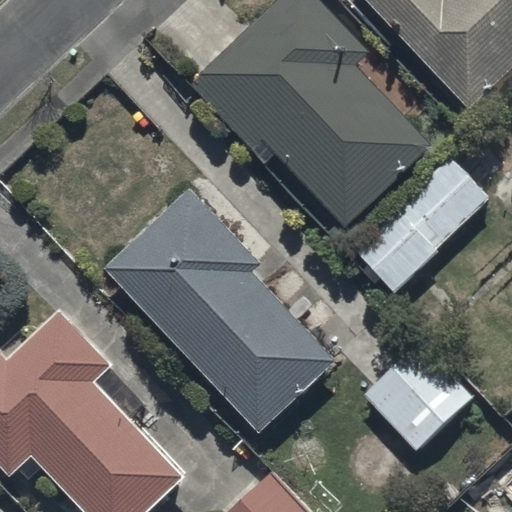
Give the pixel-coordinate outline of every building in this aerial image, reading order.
[(323,0),(283,0),(191,83),(261,160),(277,146),(348,225),(439,143),(363,59),(371,52),(323,0)] [(511,0),(368,0),(480,109),(511,76),(511,0)] [(452,152),(356,242),(401,289),(496,199),(452,152)] [(193,179),(106,262),(267,432),(344,359),(258,268),(268,258),(193,179)] [(4,344),(0,347),(0,460),(16,479),(45,455),(93,511),(143,511),(187,475),(102,376),(116,364),(68,308),(13,355),(4,344)] [(428,335),(366,393),(420,451),(482,393),(428,335)] [(318,511),(273,462),(218,511),(318,511)]
